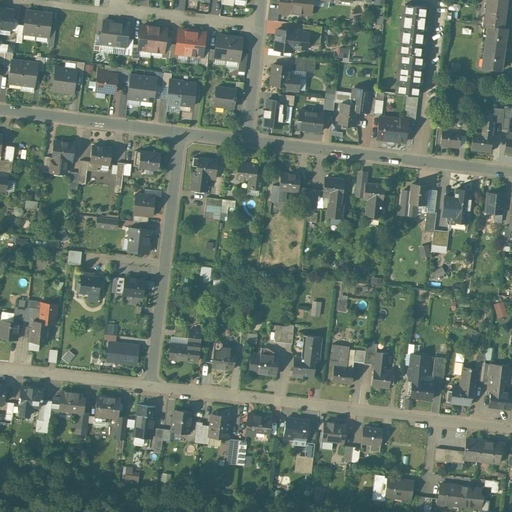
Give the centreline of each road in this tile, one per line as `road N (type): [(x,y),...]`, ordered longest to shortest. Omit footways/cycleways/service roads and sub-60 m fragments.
road 1 (residential): [(149,385),(511,427)]
road 2 (residential): [(246,139),(511,171)]
road 3 (residential): [(149,385),(179,132)]
road 4 (residential): [(0,111),(179,132)]
road 5 (residential): [(0,367),(149,385)]
road 6 (residential): [(118,11),(259,27)]
